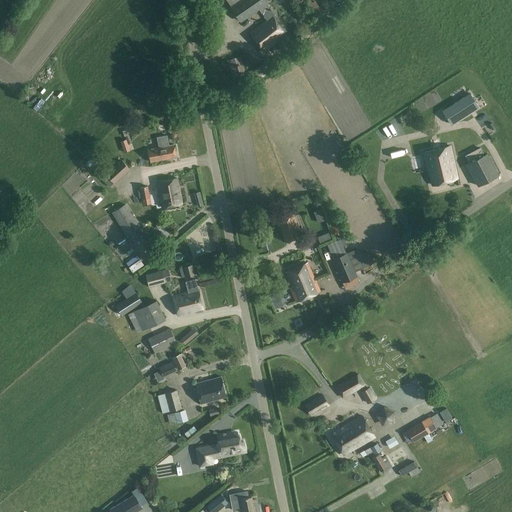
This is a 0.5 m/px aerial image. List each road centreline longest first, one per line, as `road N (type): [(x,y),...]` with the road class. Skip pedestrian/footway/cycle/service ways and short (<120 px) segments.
road 1 (unclassified): [(251,358),(186,0)]
road 2 (unclassified): [(251,358),(324,328),(344,304),(511,182)]
road 3 (unclassified): [(282,511),(251,358)]
